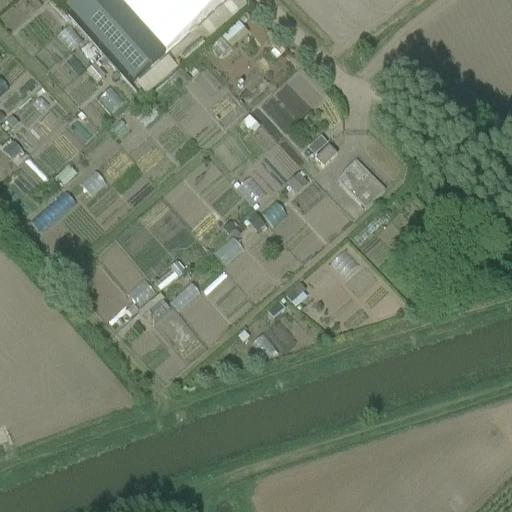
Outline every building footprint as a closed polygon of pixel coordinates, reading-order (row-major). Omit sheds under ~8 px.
[(113,0),(75,0),(64,10),(131,85),(163,56),(113,0)] [(89,46),(80,54),(89,64),(97,56),(89,46)] [(75,90),(81,99),(84,97),(88,103),(107,90),(93,69),(82,76),(86,82),(75,90)] [(216,106),(229,95),(213,75),(200,86),(216,106)] [(119,81),(114,76),(110,81),(114,85),(119,81)] [(152,108),(171,94),(163,84),(145,99),(152,108)] [(265,84),(247,101),(258,113),(277,96),(265,84)] [(291,141),(308,127),(296,113),(279,128),(291,141)] [(9,120),(4,125),(11,132),(16,126),(9,120)] [(320,140),(310,149),(317,156),(327,147),(320,140)] [(21,154),(12,145),(5,152),(13,161),(21,154)] [(322,171),(336,158),(327,149),(314,163),(322,171)] [(383,194),(377,188),(368,179),(354,165),(342,177),(344,181),(338,188),(363,213),(383,194)] [(96,205),(112,191),(100,177),(84,191),(96,205)] [(297,177),(286,187),(294,195),(305,186),(297,177)] [(254,217),(246,224),(255,236),(263,228),(254,217)] [(229,225),(223,231),(228,236),(234,231),(229,225)] [(232,272),(250,256),(237,242),(219,258),(232,272)] [(176,266),(169,271),(177,281),(184,276),(176,266)] [(328,308),(345,293),(333,280),(316,295),(328,308)] [(132,298),(143,313),(163,299),(152,284),(132,298)] [(299,288),(285,300),(290,306),(304,293),(299,288)] [(202,292),(180,307),(190,322),(212,307),(202,292)] [(278,306),(267,316),(272,322),(283,313),(278,306)] [(128,326),(140,320),(134,308),(122,313),(128,326)] [(270,341),(258,349),(269,365),(281,357),(270,341)]
